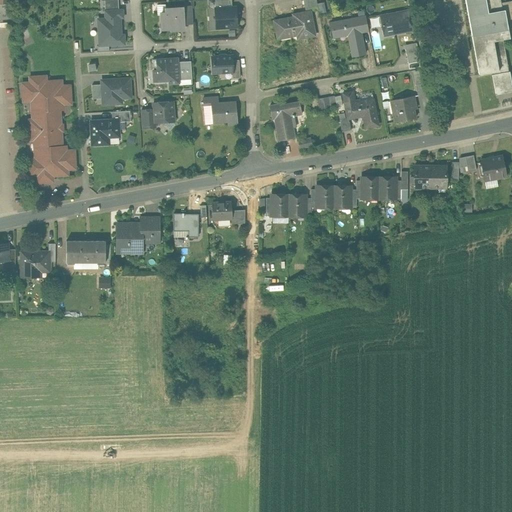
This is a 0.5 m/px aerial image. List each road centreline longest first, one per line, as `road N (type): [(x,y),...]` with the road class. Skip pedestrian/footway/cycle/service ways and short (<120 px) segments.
road 1 (track): [(0,442),(254,432),(256,175)]
road 2 (residential): [(256,175),(0,226)]
road 3 (residential): [(511,121),(256,175)]
road 4 (residential): [(253,40),(256,175)]
